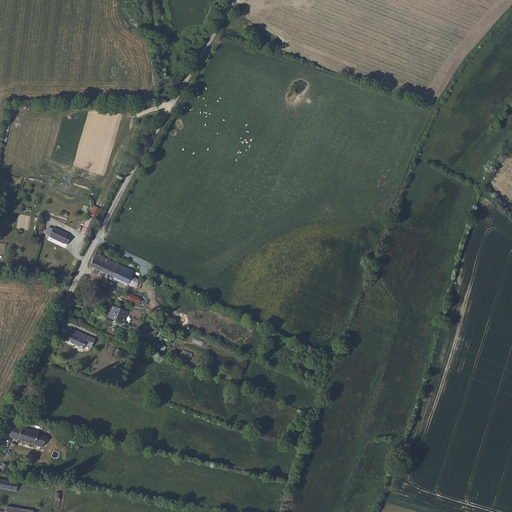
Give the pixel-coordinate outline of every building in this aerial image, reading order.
[(100,209),(94,206),(81,234),(88,236),(100,209)] [(57,239),(56,240),(63,243),(67,245),(70,236),(67,235),(67,234),(53,228),(52,229),(49,235),(57,239)] [(119,265),(95,254),(89,266),(113,277),(119,265)] [(133,272),(119,265),(113,277),(139,289),(142,281),(131,276),(133,272)] [(124,299),(139,305),(141,299),(127,293),(124,299)] [(123,323),(127,312),(111,305),(106,317),(123,323)] [(95,339),(72,329),(66,341),(82,348),(84,345),(91,348),(95,339)] [(151,346),(163,351),(166,345),(154,340),(151,346)] [(189,358),(192,353),(182,349),(180,354),(189,358)] [(21,428),(12,426),(9,437),(42,447),(46,435),(37,433),(38,431),(21,426),(21,428)] [(0,471),(8,474),(11,467),(2,463),(1,466),(0,468),(0,471)] [(18,483),(0,479),(0,487),(16,491),(18,483)]
